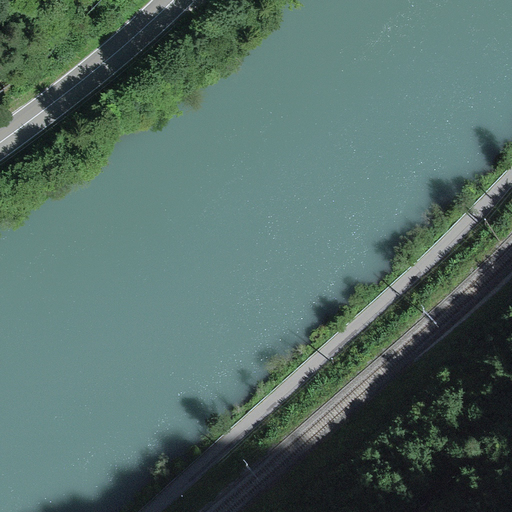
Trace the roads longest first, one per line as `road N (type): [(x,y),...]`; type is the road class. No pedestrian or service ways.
road 1 (residential): [(511,177),(152,511)]
road 2 (primary): [(174,0),(0,142)]
